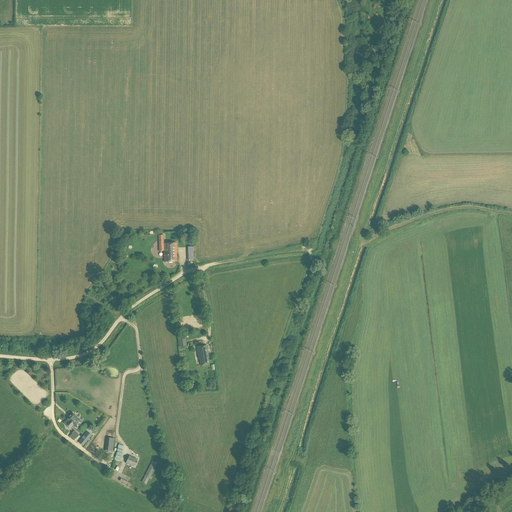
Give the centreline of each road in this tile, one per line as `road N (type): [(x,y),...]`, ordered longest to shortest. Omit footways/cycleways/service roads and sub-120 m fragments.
road 1 (track): [(0,356),(87,355),(135,303),(185,271),(310,249)]
road 2 (track): [(304,460),(371,236)]
road 3 (track): [(511,214),(451,209),(371,236)]
road 4 (unknown): [(55,360),(57,428),(110,472)]
